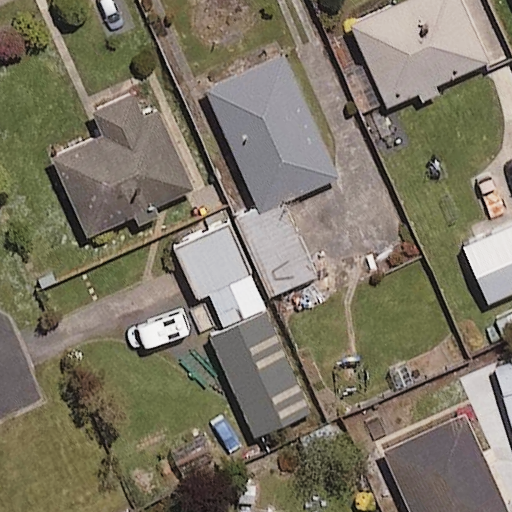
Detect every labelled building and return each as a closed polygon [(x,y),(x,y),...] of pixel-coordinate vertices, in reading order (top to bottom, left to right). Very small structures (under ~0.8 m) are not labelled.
[(387,105),(416,92),(422,105),(441,97),(436,84),(485,63),(458,0),(405,0),(352,23),(387,105)] [(337,178),(282,55),(205,90),(262,217),(240,227),(271,295),(314,276),(281,203),(337,178)] [(87,237),(135,215),(141,227),(162,217),(157,205),(192,189),(156,110),(139,118),(129,96),(92,112),(103,135),(52,159),(87,237)] [(309,413),(228,226),(177,248),(199,299),(209,294),(224,329),(212,334),(257,436),(309,413)] [(511,291),(511,227),(465,247),(488,302),(511,291)] [(511,359),(494,365),(511,425),(511,359)] [(509,511),(467,415),(387,450),(414,511),(509,511)] [(203,427),(168,444),(183,474),(218,457),(203,427)]
